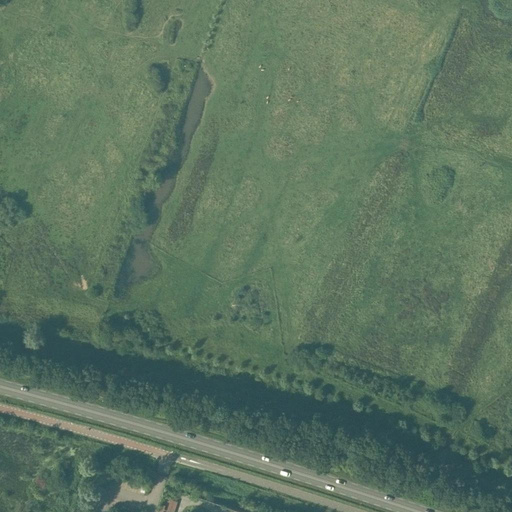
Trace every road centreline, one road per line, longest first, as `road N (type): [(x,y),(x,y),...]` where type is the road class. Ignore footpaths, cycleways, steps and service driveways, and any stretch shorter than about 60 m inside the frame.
road 1 (unclassified): [(511,495),(285,401),(0,333)]
road 2 (primary): [(415,511),(0,387)]
road 3 (unclassified): [(167,455),(0,408)]
